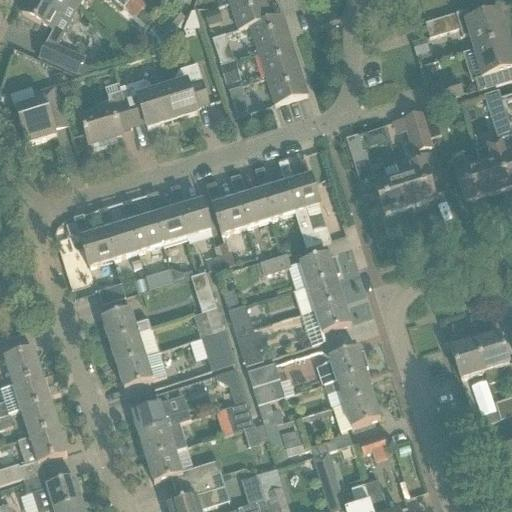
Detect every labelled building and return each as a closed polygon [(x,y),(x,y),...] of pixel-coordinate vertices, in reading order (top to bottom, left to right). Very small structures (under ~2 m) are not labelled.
[(61,0),(30,0),(21,17),(38,27),(53,35),(70,5),(61,0)] [(109,0),(136,21),(146,9),(135,0),(109,0)] [(263,0),(253,0),(230,8),(238,35),(250,31),(271,24),(263,0)] [(203,17),(207,29),(222,25),(219,13),(203,17)] [(160,32),(169,39),(183,22),(173,15),(160,32)] [(191,15),(184,34),(186,35),(187,40),(196,37),(195,33),(200,32),(195,15),(191,15)] [(466,15),(444,22),(425,27),(430,43),(460,33),(462,40),(469,38),(474,54),(507,44),(499,16),(469,25),(466,15)] [(271,24),(250,31),(258,57),(290,46),(282,20),(271,24)] [(35,61),(47,33),(35,29),(24,57),(35,61)] [(147,37),(161,50),(168,43),(154,30),(147,37)] [(226,41),(212,45),(216,55),(229,51),(226,41)] [(412,46),(416,59),(429,55),(425,42),(412,46)] [(511,60),(507,44),(474,54),(482,81),(474,84),(477,95),(511,84),(511,60)] [(290,46),(258,57),(266,83),(299,73),(290,46)] [(46,47),(39,62),(58,70),(76,78),(86,82),(101,77),(90,72),(80,68),(83,63),(64,55),(56,51),(46,47)] [(234,64),(220,69),(226,88),(228,88),(240,84),(234,64)] [(179,88),(161,94),(171,126),(196,118),(195,114),(209,109),(197,69),(179,74),(176,80),(179,88)] [(299,73),(266,83),(275,110),(307,100),(299,73)] [(52,79),(55,89),(73,83),(72,79),(66,80),(65,78),(62,77),(52,79)] [(426,94),(427,97),(431,109),(462,100),(457,84),(426,94)] [(135,87),(119,92),(125,110),(138,106),(147,133),(171,126),(161,94),(151,97),(149,89),(147,86),(138,85),(135,87)] [(96,119),(81,124),(89,151),(90,151),(92,155),(106,151),(105,146),(120,141),(119,136),(132,132),(125,110),(119,92),(118,90),(109,93),(111,98),(107,99),(108,104),(97,108),(94,112),(96,119)] [(55,91),(52,92),(33,98),(36,107),(14,114),(26,150),(56,141),(52,126),(65,122),(55,91)] [(240,91),(228,95),(232,108),(244,105),(240,91)] [(250,117),(264,112),(259,95),(245,99),(250,117)] [(487,98),(483,99),(497,144),(511,139),(509,131),(505,119),(500,102),(498,95),(487,98)] [(511,98),(500,102),(505,119),(509,131),(511,130),(511,98)] [(441,140),(433,115),(421,119),(432,153),(433,153),(430,143),(441,140)] [(431,152),(421,119),(392,128),(396,139),(408,135),(413,152),(419,156),(431,152)] [(364,155),(362,155),(357,140),(345,143),(360,186),(373,182),(384,219),(409,212),(400,182),(399,183),(395,168),(383,172),(379,168),(369,171),(364,155)] [(492,166),(480,170),(489,199),(511,192),(511,186),(500,148),(487,151),(492,166)] [(412,178),(400,182),(409,212),(434,204),(425,175),(434,172),(430,158),(428,157),(420,160),(420,159),(407,163),(412,178)] [(450,163),(458,188),(464,207),(489,199),(480,170),(467,174),(463,159),(450,163)] [(283,182),(292,179),(287,165),(278,168),(283,182)] [(254,175),(258,189),(268,186),(263,172),(254,175)] [(230,183),(234,197),(244,194),(239,180),(230,183)] [(310,181),(285,189),(294,218),(305,254),(330,246),(326,233),(312,237),(305,215),(319,210),(310,181)] [(206,190),(210,204),(219,201),(215,188),(206,190)] [(285,189),(261,196),(270,226),(294,218),(285,189)] [(179,190),(170,193),(174,207),(184,204),(179,190)] [(261,196),(237,204),(246,233),(270,226),(261,196)] [(155,198),(146,201),(150,215),(159,212),(155,198)] [(212,211),(218,231),(221,241),(246,233),(237,204),(212,211)] [(131,205),(122,208),(126,222),(135,219),(131,205)] [(201,206),(177,213),(186,243),(210,235),(201,206)] [(107,212),(97,215),(102,229),(111,226),(107,212)] [(177,213),(153,221),(162,250),(186,243),(177,213)] [(83,220),(73,223),(78,237),(87,234),(83,220)] [(153,221),(128,229),(138,258),(162,250),(153,221)] [(128,229),(105,236),(114,265),(138,258),(128,229)] [(114,265),(105,236),(80,244),(89,273),(114,265)] [(68,252),(65,241),(55,243),(57,248),(59,255),(68,252)] [(219,249),(225,271),(235,268),(232,257),(229,258),(226,247),(219,249)] [(205,263),(209,277),(225,273),(221,259),(205,263)] [(287,259),(260,268),(264,282),(288,274),(291,273),(291,271),(287,259)] [(309,265),(300,268),(307,292),(336,283),(335,280),(340,279),(336,267),(331,269),(328,259),(309,265)] [(142,271),(140,264),(132,266),(134,273),(142,271)] [(169,274),(157,278),(161,291),(173,287),(169,274)] [(216,312),(205,278),(190,283),(201,317),(205,316),(216,312)] [(145,282),(134,285),(138,297),(149,293),(145,282)] [(336,283),(307,292),(314,316),(343,307),(336,283)] [(121,290),(117,291),(98,296),(102,310),(125,303),(121,290)] [(233,294),(221,297),(227,315),(239,312),(233,294)] [(343,307),(314,316),(322,339),(323,339),(331,336),(350,331),(343,307)] [(239,312),(227,315),(235,340),(247,337),(253,335),(246,310),(239,312)] [(193,320),(201,344),(224,337),(216,312),(205,316),(201,317),(193,320)] [(147,324),(134,328),(130,314),(101,323),(108,346),(137,337),(150,333),(147,324)] [(137,337),(108,346),(116,371),(158,357),(150,334),(137,338),(137,337)] [(247,337),(235,340),(246,370),(246,372),(263,367),(253,335),(247,337)] [(224,337),(201,344),(188,348),(194,366),(207,362),(211,376),(234,369),(224,337)] [(499,338),(475,346),(485,377),(483,377),(487,389),(498,385),(494,374),(509,369),(499,338)] [(485,377),(475,346),(450,353),(460,384),(483,377),(485,377)] [(330,364),(320,371),(325,390),(337,386),(365,377),(364,373),(368,372),(363,357),(359,358),(358,353),(339,359),(329,362),(330,364)] [(4,364),(12,390),(42,381),(34,355),(4,364)] [(158,357),(116,371),(124,395),(152,386),(165,382),(158,357)] [(258,410),(269,407),(268,406),(273,405),(268,388),(279,385),(275,369),(248,378),(257,410),(258,410)] [(216,386),(228,391),(235,410),(246,407),(238,383),(236,374),(215,380),(216,386)] [(325,390),(324,390),(327,399),(339,395),(344,410),(372,401),(365,377),(337,386),(325,390)] [(12,390),(1,394),(9,419),(20,415),(20,416),(50,407),(42,381),(12,390)] [(131,417),(138,441),(179,429),(179,428),(191,424),(188,414),(172,419),(168,406),(159,408),(156,399),(138,405),(141,414),(131,417)] [(372,401),(344,410),(351,434),(361,431),(380,425),(372,401)] [(511,402),(494,408),(497,417),(500,426),(511,421),(511,402)] [(20,416),(28,442),(29,442),(58,433),(50,407),(20,416)] [(235,410),(225,414),(217,416),(224,439),(232,437),(243,434),(253,431),(246,407),(235,410)] [(269,407),(258,410),(265,434),(277,430),(276,429),(283,427),(278,414),(271,416),(269,407)] [(0,409),(0,422),(9,420),(5,408),(0,409)] [(500,426),(497,417),(473,425),(476,433),(500,426)] [(9,420),(0,422),(0,435),(12,431),(9,420)] [(179,429),(138,441),(146,465),(186,452),(179,429)] [(277,430),(265,434),(278,473),(352,450),(348,437),(328,443),(330,448),(304,455),(298,434),(279,439),(277,430)] [(253,431),(243,434),(249,452),(259,449),(253,431)] [(18,445),(25,470),(36,467),(37,469),(67,459),(58,433),(29,442),(28,442),(18,445)] [(385,440),(352,450),(356,461),(371,457),(375,467),(387,463),(384,453),(388,451),(385,440)] [(186,452),(146,465),(153,489),(182,480),(181,477),(189,475),(193,489),(221,480),(216,466),(192,473),(186,452)] [(10,472),(0,474),(0,491),(23,484),(19,472),(18,469),(10,472)] [(343,511),(332,475),(319,480),(328,511),(343,511)] [(167,510),(167,511),(211,511),(229,507),(221,480),(193,489),(177,494),(181,505),(167,510)] [(46,492),(31,497),(35,511),(62,511),(81,506),(74,482),(45,491),(46,492)] [(378,486),(365,490),(371,511),(385,511),(383,503),(383,502),(378,486)] [(351,511),(371,511),(365,490),(351,494),(356,511),(351,511)] [(286,511),(281,492),(266,497),(270,511),(286,511)]
